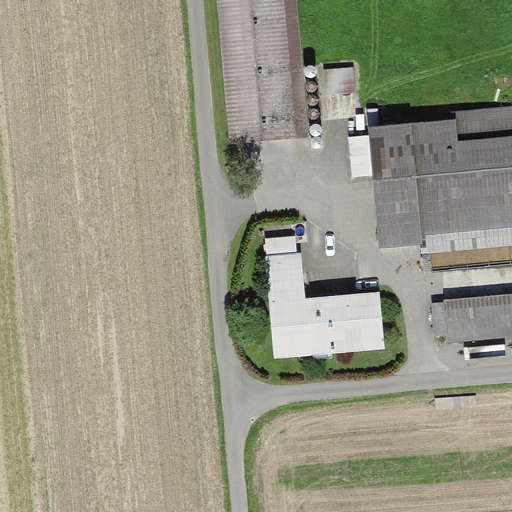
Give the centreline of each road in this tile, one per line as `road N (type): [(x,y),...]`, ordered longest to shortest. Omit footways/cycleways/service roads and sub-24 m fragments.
road 1 (track): [(197,0),(242,511)]
road 2 (track): [(232,402),(511,376)]
